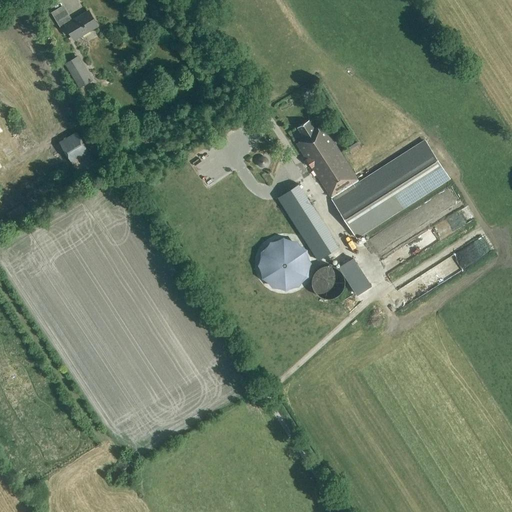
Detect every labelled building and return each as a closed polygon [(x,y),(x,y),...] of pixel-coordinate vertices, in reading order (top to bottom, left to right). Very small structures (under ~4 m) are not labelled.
[(71,21),(68,15),(63,7),(52,14),(64,35),(70,31),(76,40),(97,28),(87,12),(71,21)] [(76,58),(65,64),(79,87),(90,81),(76,58)] [(358,180),(355,174),(326,130),(325,131),(321,125),(314,129),(308,120),(297,127),(304,138),(296,143),(331,197),(333,201),(356,236),(448,177),(426,142),(361,184),(358,180)] [(329,128),(333,134),(340,130),(336,124),(329,128)] [(91,149),(102,142),(96,132),(84,140),(91,149)] [(79,174),(98,162),(93,153),(91,154),(78,133),(61,144),(79,174)] [(361,147),(357,141),(347,147),(351,153),(361,147)] [(276,161),(278,154),(268,152),(267,159),(276,161)] [(339,247),(298,184),(278,197),(318,260),(339,247)] [(446,198),(386,230),(394,244),(384,249),(388,255),(399,249),(399,248),(471,210),(459,185),(443,193),(446,198)] [(12,224),(29,214),(25,207),(8,217),(12,224)] [(397,267),(397,287),(429,268),(430,268),(439,263),(440,263),(445,260),(445,256),(449,253),(451,255),(457,251),(457,250),(466,246),(468,246),(468,258),(471,264),(481,258),(481,245),(477,238),(473,240),(469,240),(469,234),(462,238),(462,231),(458,225),(458,240),(455,234),(397,267)] [(356,295),(372,286),(353,257),(338,267),(356,295)] [(136,468),(130,459),(108,473),(113,483),(136,468)]
